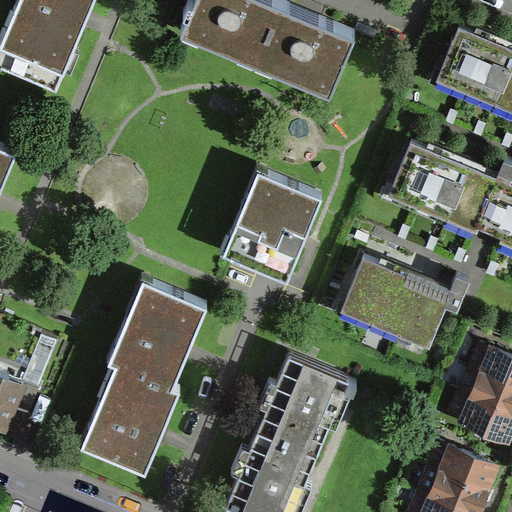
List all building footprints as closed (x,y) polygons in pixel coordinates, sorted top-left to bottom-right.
[(23,0),(0,56),(0,67),(61,92),(99,0),(23,0)] [(284,3),(276,0),(195,0),(184,29),(259,61),(284,3)] [(358,34),(284,3),(259,61),(333,92),(358,34)] [(511,41),(469,24),(448,77),(511,102),(511,41)] [(0,206),(25,147),(0,136),(0,206)] [(496,177),(413,142),(391,193),(476,229),(478,224),(504,235),(501,241),(511,245),(511,161),(504,158),(496,177)] [(324,193),(261,167),(226,250),(289,277),(324,193)] [(464,297),(365,256),(342,311),(430,348),(447,308),(458,312),(464,297)] [(120,361),(179,385),(214,300),(150,273),(115,359),(120,361)] [(511,356),(489,347),(480,371),(511,383),(511,356)] [(349,376),(294,354),(282,385),(272,381),(263,404),(270,407),(262,429),(319,452),(349,376)] [(179,385),(120,361),(84,449),(149,475),(185,388),(179,385)] [(511,383),(480,371),(471,393),(511,409),(511,383)] [(32,386),(0,372),(0,427),(12,433),(32,386)] [(511,409),(471,393),(462,416),(511,436),(511,409)] [(294,511),(319,452),(262,429),(254,448),(245,445),(235,470),(243,473),(231,504),(251,511),(294,511)] [(450,447),(441,470),(491,490),(500,467),(450,447)] [(441,470),(432,493),(480,511),(482,511),(491,490),(441,470)] [(480,511),(432,493),(424,511),(480,511)]
